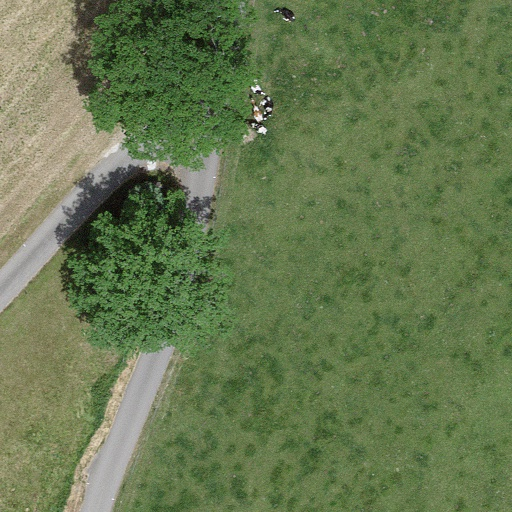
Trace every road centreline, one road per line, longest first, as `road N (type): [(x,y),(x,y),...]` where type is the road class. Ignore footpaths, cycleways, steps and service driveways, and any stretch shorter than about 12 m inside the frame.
road 1 (unclassified): [(221,71),(183,276),(94,511)]
road 2 (unclassified): [(221,71),(0,282)]
